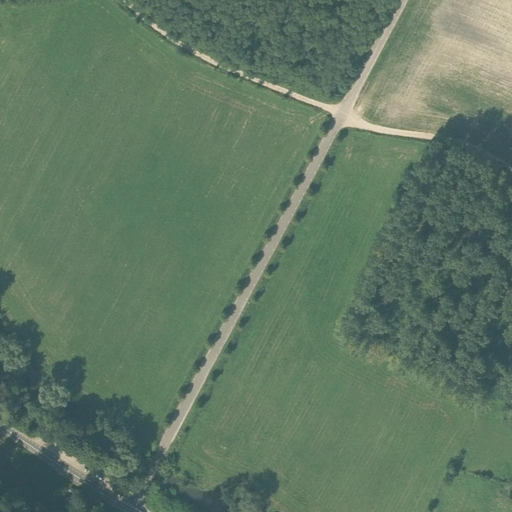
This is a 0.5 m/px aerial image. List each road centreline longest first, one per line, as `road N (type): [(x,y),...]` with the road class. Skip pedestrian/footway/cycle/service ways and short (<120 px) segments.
road 1 (unclassified): [(132,511),(402,0)]
road 2 (unclassified): [(132,511),(0,426)]
